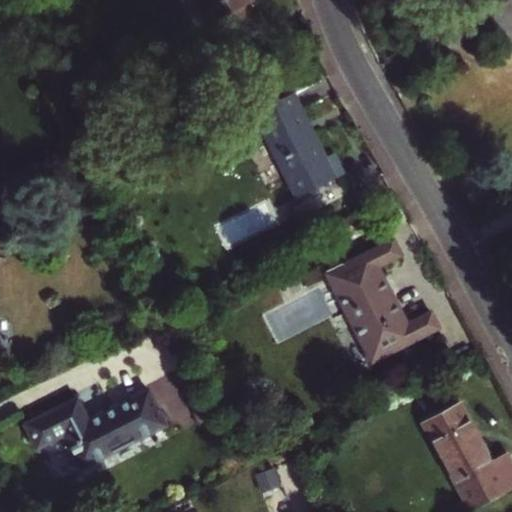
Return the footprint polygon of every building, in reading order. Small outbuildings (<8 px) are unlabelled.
[(199,0),(212,23),(254,2),(253,0),(199,0)] [(297,199),(345,175),(334,154),(325,158),(293,93),(254,113),(297,199)] [(402,255),(394,239),(326,272),(371,362),(440,328),(431,311),(406,324),(378,267),(402,255)] [(64,433),(81,466),(166,423),(148,388),(89,419),(78,397),(26,423),(38,447),(64,433)] [(472,507),(511,484),(511,461),(507,452),(491,460),(460,403),(424,422),(472,507)]
